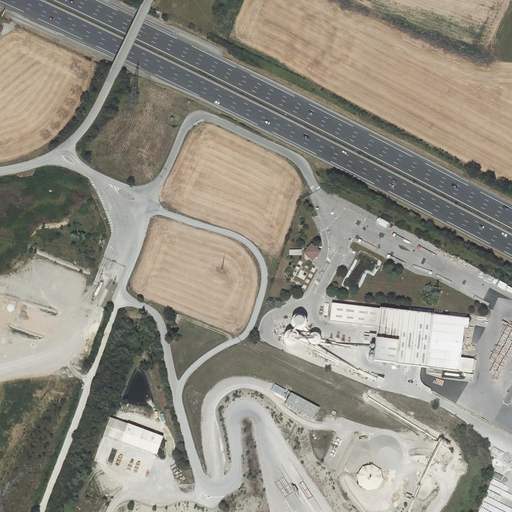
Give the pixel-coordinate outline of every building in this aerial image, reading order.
[(306,251),(304,253),(307,255),(310,258),(312,260),(314,258),(317,255),(320,252),(318,251),(313,247),(311,245),(309,247),(306,251)] [(380,308),(332,303),(329,321),(377,327),(376,335),(369,334),(369,337),(364,336),(363,340),(375,342),(373,361),(417,367),(421,367),(429,368),(428,373),(442,375),(442,370),(459,372),(459,371),(471,373),(473,360),(460,358),(464,327),(468,328),(469,319),(380,308)] [(300,315),(298,315),(297,315),(295,316),(294,317),(293,318),(292,319),(291,321),(291,323),(291,324),(292,326),(293,327),(293,328),(296,330),(298,330),(300,330),(302,329),(304,328),(305,327),(306,325),(306,323),(306,321),(306,320),(304,318),(303,317),(301,316),(300,315)] [(294,332),(292,331),(290,331),(288,332),(286,333),(285,335),(284,337),(284,338),(284,341),(285,343),(286,344),(288,346),(291,346),(293,346),(295,345),(297,344),(298,342),(299,339),(299,338),(298,336),(296,334),(294,332)] [(320,341),(320,340),(320,338),(318,336),(317,335),(315,334),(313,334),(311,335),(309,336),(308,338),(307,340),(308,342),(308,343),(310,345),(312,346),(313,347),(316,346),(318,345),(319,344),(320,343),(320,342),(320,341)] [(421,367),(417,367),(416,373),(415,375),(416,380),(417,383),(419,386),(421,388),(422,389),(431,394),(432,392),(430,389),(424,385),(421,382),(420,379),(420,375),(421,367)] [(377,378),(359,370),(358,372),(376,381),(377,378)] [(384,379),(378,377),(377,378),(376,381),(376,382),(381,385),(384,379)] [(155,454),(161,436),(108,418),(102,436),(155,454)] [(394,450),(378,439),(366,459),(382,469),(394,450)] [(381,470),(372,465),(362,467),(357,476),(359,485),(367,491),(377,489),(383,480),(381,470)] [(511,493),(511,487),(492,478),(487,489),(508,498),(510,493),(511,493)] [(294,511),(303,507),(291,487),(290,488),(292,492),(287,495),(283,488),(280,490),(293,511),(294,511)] [(506,511),(482,502),(477,511),(506,511)]
